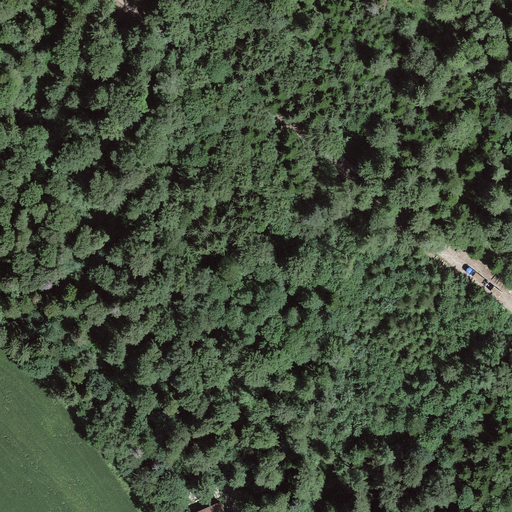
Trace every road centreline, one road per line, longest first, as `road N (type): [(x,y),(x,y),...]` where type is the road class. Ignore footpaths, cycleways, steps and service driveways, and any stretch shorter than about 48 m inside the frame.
road 1 (track): [(131,0),(277,104),(511,303)]
road 2 (track): [(511,325),(280,511)]
